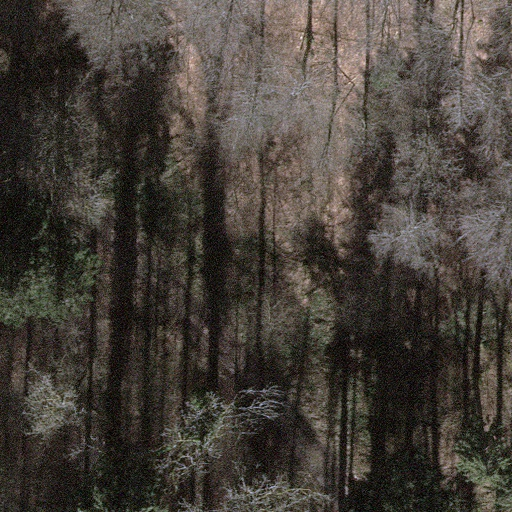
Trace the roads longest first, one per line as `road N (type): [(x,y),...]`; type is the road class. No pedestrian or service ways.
road 1 (track): [(350,511),(332,464),(0,120)]
road 2 (track): [(511,469),(349,510)]
